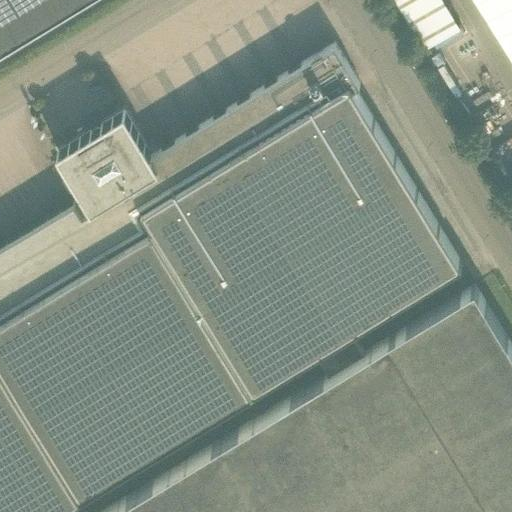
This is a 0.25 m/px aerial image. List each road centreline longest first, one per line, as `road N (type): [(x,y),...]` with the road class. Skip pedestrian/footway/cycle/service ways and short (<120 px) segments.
road 1 (unclassified): [(511,261),(351,0)]
road 2 (unclassified): [(0,97),(160,0)]
